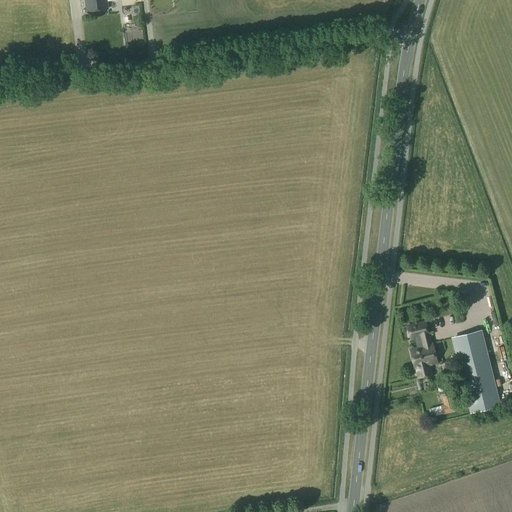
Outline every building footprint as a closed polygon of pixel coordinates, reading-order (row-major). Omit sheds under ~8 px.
[(106,2),(116,1),(116,0),(84,0),(86,12),(107,10),(106,2)] [(424,322),(407,326),(411,341),(427,337),(424,322)] [(478,332),(453,339),(471,410),(496,404),(478,332)] [(409,350),(416,378),(430,374),(430,372),(433,372),(432,365),(436,364),(431,345),(409,350)] [(429,406),(430,415),(450,413),(448,395),(438,396),(439,404),(429,406)]
